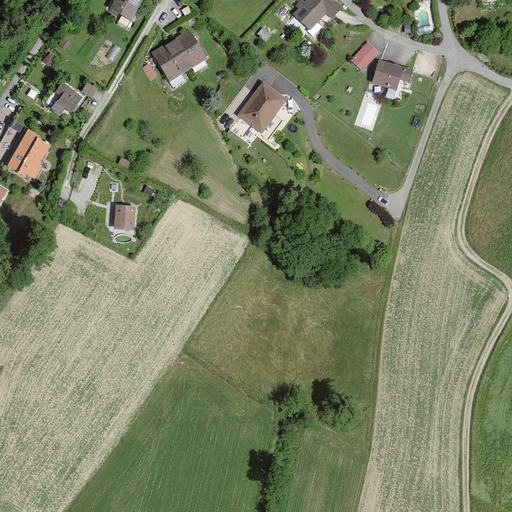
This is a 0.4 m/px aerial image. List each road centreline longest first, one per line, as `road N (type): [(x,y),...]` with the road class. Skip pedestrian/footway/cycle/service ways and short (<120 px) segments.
road 1 (residential): [(463,57),(397,205),(320,152),(308,109),(282,80)]
road 2 (track): [(511,96),(483,150),(460,231),(466,249),(503,276),(511,294)]
road 3 (residential): [(166,0),(82,136),(64,195)]
road 4 (track): [(511,302),(472,387),(467,511)]
road 5 (residential): [(463,57),(374,23),(347,0)]
road 6 (residential): [(66,0),(0,105)]
